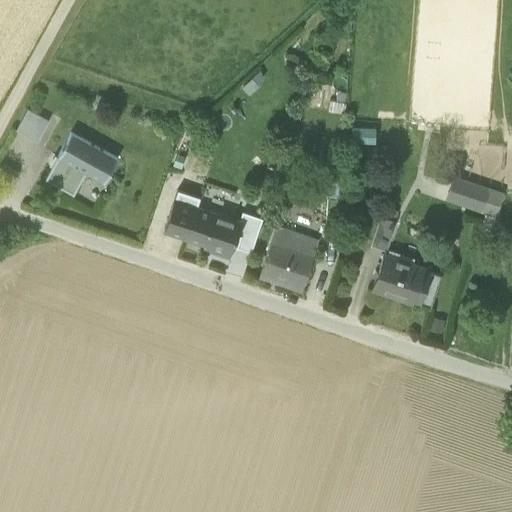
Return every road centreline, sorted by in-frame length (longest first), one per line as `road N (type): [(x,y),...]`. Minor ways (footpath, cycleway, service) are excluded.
road 1 (unclassified): [(511,384),(0,216)]
road 2 (unclassified): [(0,135),(71,0)]
